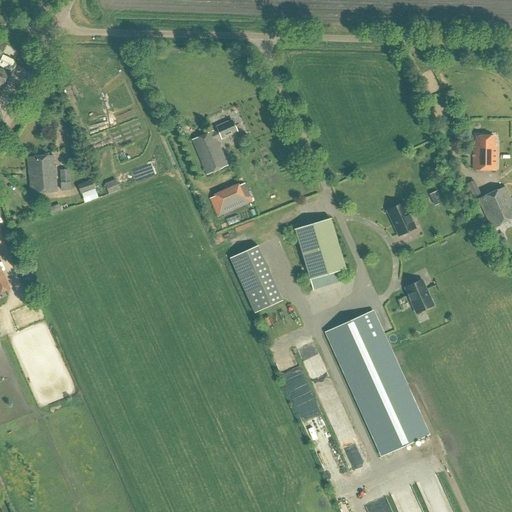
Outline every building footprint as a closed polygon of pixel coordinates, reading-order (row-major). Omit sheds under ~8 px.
[(0,88),(3,90),(10,75),(9,74),(9,72),(14,71),(16,67),(14,62),(1,56),(5,47),(0,43),(0,88)] [(217,132),(213,133),(212,132),(191,141),(206,174),(228,165),(219,143),(218,144),(216,140),(220,138),(221,140),(237,133),(231,121),(215,128),(217,132)] [(475,142),(475,152),(473,152),(472,171),(496,171),(496,148),(494,148),(494,138),(477,138),(477,142),(475,142)] [(53,169),(52,156),(27,158),(30,195),(56,193),(54,169),(53,169)] [(70,190),(69,172),(61,173),(63,191),(70,190)] [(77,185),(81,196),(95,190),(91,179),(77,185)] [(103,184),(108,195),(119,190),(114,179),(103,184)] [(466,184),(472,198),(479,195),(473,181),(466,184)] [(212,195),(207,198),(216,216),(252,201),(243,182),(238,184),(237,182),(211,193),(212,195)] [(440,187),(432,190),(437,202),(444,199),(440,187)] [(478,200),(492,229),(511,219),(511,206),(504,188),(478,200)] [(387,211),(399,236),(415,229),(403,203),(387,211)] [(49,207),(52,215),(61,212),(59,204),(49,207)] [(294,229),(309,279),(345,268),(330,219),(294,229)] [(283,297),(262,240),(234,251),(255,307),(283,297)] [(0,266),(0,292),(10,289),(0,266)] [(433,306),(421,280),(405,288),(416,313),(433,306)] [(372,312),(326,332),(382,456),(428,435),(372,312)] [(328,375),(318,349),(312,351),(313,353),(315,353),(319,362),(311,366),(317,380),(328,375)] [(293,393),(310,393),(309,376),(292,377),(293,393)] [(353,426),(341,431),(356,467),(368,462),(353,426)]
